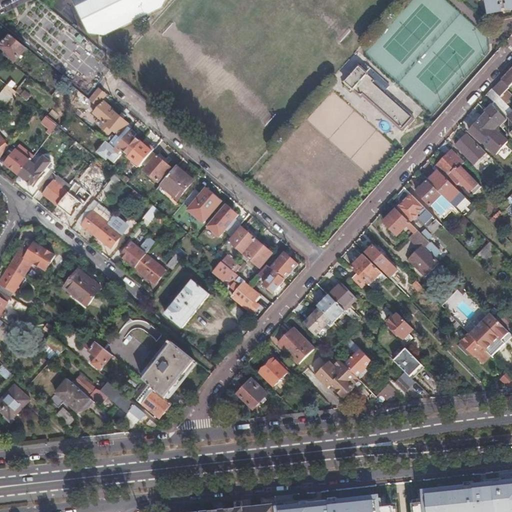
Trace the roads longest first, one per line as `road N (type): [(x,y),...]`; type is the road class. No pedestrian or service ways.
road 1 (residential): [(110,503),(511,461)]
road 2 (primary): [(343,448),(24,484)]
road 3 (residential): [(511,399),(198,434)]
road 4 (residential): [(106,79),(324,261)]
road 5 (residential): [(324,261),(511,52)]
road 6 (residential): [(198,434),(202,398),(324,261)]
road 7 (residential): [(198,434),(0,459)]
road 8 (primary): [(511,420),(343,448)]
road 9 (primary): [(343,448),(511,439)]
road 10 (residential): [(148,302),(26,204)]
